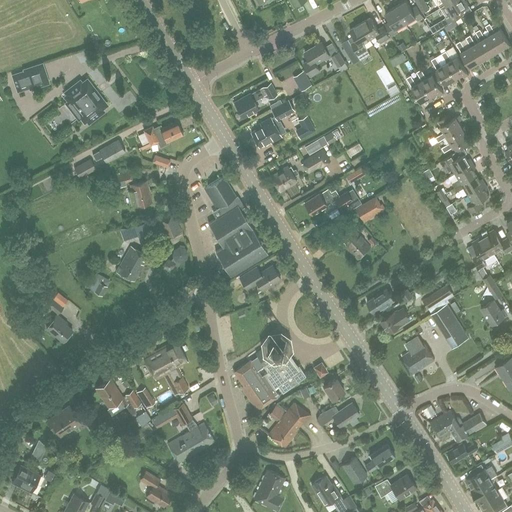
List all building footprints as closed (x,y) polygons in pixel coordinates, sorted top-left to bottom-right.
[(396,6),(406,22),(416,17),(418,20),(423,16),(417,5),(411,9),(406,0),(396,6)] [(465,0),(452,0),(446,4),(448,8),(443,11),(446,16),(444,17),(448,24),(463,15),(460,10),(468,5),(465,0)] [(498,1),(490,5),(496,16),(504,12),(498,1)] [(426,2),(419,6),(423,12),(430,8),(426,2)] [(396,28),(406,22),(396,6),(385,12),(390,21),(385,24),(392,35),(398,32),(396,28)] [(370,39),(376,35),(381,42),(390,36),(383,25),(377,29),(370,17),(360,23),(370,39)] [(351,44),(361,60),(370,54),(363,43),(370,39),(360,23),(350,29),(356,39),(350,42),(351,44)] [(490,34),(499,49),(509,43),(500,28),(494,31),(489,23),(485,25),(490,34)] [(435,24),(430,27),(433,33),(438,30),(435,24)] [(499,49),(490,34),(484,37),(479,28),(475,31),(480,40),(489,55),(499,49)] [(489,55),(480,40),(474,43),(469,34),(465,37),(470,45),(480,61),(489,55)] [(480,61),(470,45),(465,49),(460,40),(455,43),(469,67),(480,61)] [(311,75),(321,70),(316,62),(329,55),(322,41),(304,51),(308,58),(303,61),(311,75)] [(463,77),(468,74),(456,55),(450,59),(445,51),(441,53),(445,62),(446,61),(456,77),(461,74),(463,77)] [(338,52),(331,56),(331,57),(337,66),(344,62),(338,52)] [(394,66),(400,63),(396,56),(390,60),(394,66)] [(446,61),(445,62),(440,65),(435,57),(431,60),(437,71),(444,82),(445,83),(451,80),(453,83),(457,80),(456,77),(446,61)] [(344,62),(337,66),(341,72),(348,68),(344,62)] [(17,92),(48,82),(42,63),(24,69),(24,71),(11,75),(17,92)] [(444,82),(437,71),(426,78),(421,68),(416,71),(421,80),(422,80),(431,95),(437,92),(439,95),(443,93),(438,85),(444,82)] [(422,80),(421,80),(415,84),(410,75),(406,78),(420,102),(426,98),(428,101),(433,99),(431,95),(422,80)] [(63,96),(84,124),(88,121),(103,110),(102,110),(109,105),(87,77),(81,82),(80,80),(65,91),(67,93),(63,96)] [(311,85),(307,78),(298,83),(302,90),(311,85)] [(262,86),(269,98),(277,94),(276,91),(271,82),(270,81),(262,86)] [(263,95),(259,88),(235,101),(236,103),(233,104),(236,109),(238,108),(242,115),(258,107),(254,100),(263,95)] [(288,100),(271,109),(275,116),(277,120),(294,111),(288,100)] [(446,136),(461,126),(458,121),(461,119),(458,114),(450,119),(448,114),(437,121),(443,131),(434,137),(437,141),(446,136)] [(264,125),(251,132),(259,146),(269,140),(271,142),(281,136),(273,122),(277,120),(275,116),(262,122),(264,125)] [(152,126),(144,130),(145,132),(149,142),(150,145),(158,141),(160,146),(168,143),(167,141),(182,134),(177,122),(162,128),(161,125),(153,129),(152,126)] [(302,127),(296,130),(300,137),(314,130),(310,123),(302,127)] [(461,126),(446,136),(449,142),(441,147),(443,151),(452,146),(455,151),(466,145),(463,139),(467,137),(464,131),(467,129),(465,124),(461,126)] [(323,136),(327,143),(340,135),(336,128),(323,136)] [(106,162),(125,151),(118,139),(99,149),(99,150),(92,154),(96,160),(103,156),(106,162)] [(310,143),(314,151),(321,146),(317,139),(310,143)] [(320,167),(330,161),(323,149),(302,161),(309,172),(319,166),(320,167)] [(454,173),(471,162),(469,158),(467,159),(463,153),(454,158),(452,153),(439,161),(442,166),(445,172),(451,168),(454,173)] [(169,160),(162,157),(160,164),(167,167),(169,160)] [(80,178),(87,174),(96,168),(90,158),(74,167),(80,178)] [(471,162),(454,173),(458,179),(452,183),(455,187),(476,174),(472,168),(474,166),(471,162)] [(288,165),(271,176),(280,191),(297,181),(294,176),(298,174),(295,169),(291,171),(288,165)] [(364,167),(348,176),(352,182),(368,173),(364,167)] [(111,187),(125,183),(126,182),(134,180),(132,172),(109,178),(111,187)] [(466,193),(484,183),(482,179),(480,180),(476,174),(455,187),(457,190),(462,187),(466,193)] [(267,253),(238,205),(239,204),(235,197),(236,196),(223,175),(204,187),(217,208),(219,207),(223,214),(208,223),(223,246),(216,251),(231,275),(267,253)] [(136,204),(151,201),(146,180),(131,184),(132,189),(128,190),(132,204),(136,203),(136,204)] [(484,183),(466,193),(473,204),(467,207),(470,212),(483,205),(480,200),(488,195),(485,189),(487,187),(484,183)] [(319,193),(304,202),(312,214),(326,205),(335,199),(339,196),(335,190),(331,192),(328,188),(320,194),(319,193)] [(339,196),(335,199),(340,208),(348,202),(356,197),(351,189),(339,196)] [(380,204),(376,197),(357,208),(364,221),(386,209),(382,203),(380,204)] [(174,211),(155,218),(162,238),(182,231),(174,211)] [(128,228),(119,228),(123,240),(137,235),(141,244),(161,236),(154,217),(128,228)] [(357,259),(371,246),(352,226),(338,240),(357,259)] [(482,235),(493,254),(504,247),(507,252),(511,248),(511,246),(507,238),(501,241),(493,229),(482,235)] [(483,260),(493,254),(482,235),(472,241),(479,254),(473,257),(479,268),(485,265),(483,260)] [(134,281),(148,254),(130,245),(116,272),(134,281)] [(169,270),(175,263),(168,256),(162,264),(164,266),(162,268),(166,272),(168,269),(169,270)] [(281,278),(272,265),(260,272),(256,266),(240,277),(247,288),(253,285),(257,282),(262,290),(281,278)] [(393,286),(404,280),(400,274),(389,279),(393,286)] [(496,298),(503,294),(490,274),(483,278),(496,298)] [(96,292),(105,297),(111,285),(103,281),(96,292)] [(428,308),(452,292),(447,284),(422,299),(428,308)] [(383,309),(389,305),(388,304),(395,299),(387,288),(367,301),(375,313),(382,308),(383,309)] [(47,291),(44,289),(36,299),(39,302),(43,305),(45,303),(58,313),(63,306),(62,305),(52,297),(51,296),(52,294),(48,291),(47,291)] [(405,301),(412,296),(407,289),(400,293),(405,301)] [(54,297),(64,305),(69,299),(59,291),(54,297)] [(491,324),(505,316),(494,299),(481,307),(491,324)] [(450,304),(456,313),(460,310),(454,301),(450,304)] [(454,347),(469,337),(448,303),(432,313),(454,347)] [(408,316),(402,307),(398,311),(397,310),(394,312),(393,311),(381,320),(384,325),(383,326),(387,332),(401,323),(400,322),(408,316)] [(62,339),(72,328),(63,321),(64,319),(56,313),(46,325),(62,339)] [(279,385),(282,391),(305,375),(299,366),(298,366),(286,349),(286,348),(285,341),(279,337),(272,338),(268,344),(268,348),(258,355),(268,370),(267,370),(267,371),(264,373),(273,386),(277,383),(279,385)] [(189,388),(178,367),(188,361),(176,339),(143,357),(155,379),(173,370),(177,378),(172,381),(178,393),(189,388)] [(412,373),(435,359),(424,342),(402,356),(412,373)] [(268,370),(258,355),(257,355),(258,356),(251,361),(251,360),(234,371),(244,385),(242,387),(256,409),(275,396),(274,394),(277,392),(275,388),(278,386),(279,385),(277,383),(273,386),(264,373),(267,371),(267,370),(268,370)] [(511,356),(496,366),(510,389),(511,387),(511,356)] [(320,375),(327,371),(321,362),(315,367),(320,375)] [(418,381),(423,378),(419,372),(414,376),(418,381)] [(332,399),(344,391),(335,378),(323,386),(332,399)] [(122,396),(111,379),(96,389),(108,407),(119,400),(123,406),(130,401),(134,407),(141,402),(133,389),(122,396)] [(143,389),(137,392),(147,407),(153,403),(143,389)] [(151,417),(152,418),(157,425),(175,414),(181,425),(193,418),(183,401),(172,408),(170,406),(156,414),(151,417)] [(306,421),(311,415),(295,402),(269,434),(285,447),(300,428),(298,426),(304,419),(306,421)] [(359,414),(352,402),(338,410),(335,405),(320,412),(316,419),(321,425),(334,416),(340,426),(359,414)] [(433,402),(426,405),(431,417),(438,414),(433,402)] [(239,405),(243,416),(250,413),(247,403),(239,405)] [(55,416),(48,421),(54,431),(56,430),(61,436),(80,423),(80,422),(74,413),(69,407),(61,412),(62,414),(57,417),(55,416)] [(445,412),(448,417),(446,418),(451,426),(449,426),(452,431),(458,440),(486,423),(479,412),(463,422),(459,415),(455,417),(450,409),(445,412)] [(440,438),(452,431),(449,426),(451,426),(446,418),(448,417),(445,412),(430,422),(440,438)] [(90,416),(84,420),(91,430),(96,426),(90,416)] [(142,438),(153,429),(148,422),(137,431),(142,438)] [(179,463),(215,442),(204,423),(168,444),(179,463)] [(511,445),(511,438),(508,432),(501,436),(502,439),(491,445),(496,454),(511,445)] [(34,448),(43,452),(46,446),(38,439),(34,448)] [(370,472),(395,455),(387,443),(370,454),(373,459),(365,465),(370,472)] [(466,448),(463,443),(448,452),(454,461),(469,452),(470,454),(478,449),(474,443),(466,448)] [(511,458),(511,450),(501,455),(504,462),(511,458)] [(354,483),(367,475),(355,456),(342,465),(354,483)] [(31,492),(40,475),(21,465),(12,482),(31,492)] [(473,489),(491,478),(485,468),(480,471),(478,466),(469,471),(472,476),(466,480),(469,485),(470,484),(473,489)] [(164,507),(172,494),(157,485),(160,478),(146,469),(139,479),(152,487),(146,496),(164,507)] [(277,510),(283,498),(277,494),(285,478),(267,469),(253,498),(277,510)] [(416,487),(407,473),(390,484),(387,479),(375,485),(381,496),(393,488),(400,498),(416,487)] [(334,488),(326,475),(311,484),(324,504),(331,500),(336,508),(344,502),(349,510),(356,506),(349,495),(342,499),(335,487),(334,488)] [(478,501),(480,500),(497,489),(493,482),(494,482),(495,479),(494,477),(491,479),(491,478),(473,489),(472,490),(478,501)] [(105,497),(109,489),(101,484),(96,492),(90,502),(98,507),(103,496),(105,497)] [(504,485),(501,487),(506,497),(509,495),(504,485)] [(497,489),(480,500),(482,504),(481,506),(484,511),(492,507),(494,507),(496,511),(508,505),(504,499),(503,499),(497,489)] [(82,511),(88,501),(74,494),(64,511),(82,511)] [(422,505),(427,511),(442,511),(431,498),(422,505)] [(405,511),(408,511),(417,507),(414,502),(403,507),(405,511)] [(511,511),(511,502),(511,503),(501,511),(511,511)]
